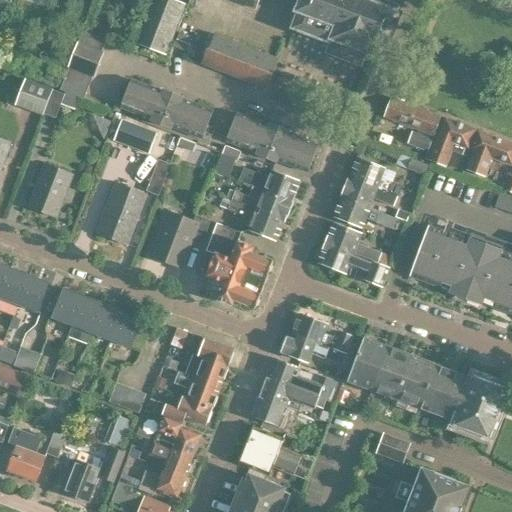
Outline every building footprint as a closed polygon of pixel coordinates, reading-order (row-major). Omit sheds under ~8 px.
[(175,0),(152,0),(136,43),(166,54),(185,4),(175,0)] [(231,0),(256,10),(259,0),(231,0)] [(298,13),(292,28),(329,42),(324,53),(362,68),(373,40),(388,46),(401,13),(367,0),(300,0),(296,12),(298,13)] [(77,43),(101,53),(106,41),(82,31),(77,43)] [(174,47),(187,52),(193,37),(180,33),(174,47)] [(278,58),(243,45),(215,34),(204,64),(266,88),(278,58)] [(73,55),(99,65),(103,53),(101,53),(77,43),(73,55)] [(99,65),(73,55),(68,67),(92,76),(94,77),(99,65)] [(92,76),(68,67),(64,79),(88,88),(92,76)] [(88,88),(64,79),(59,91),(66,93),(80,98),(83,100),(88,88)] [(16,103),(43,114),(52,90),(26,80),(20,95),(16,103)] [(151,121),(161,125),(173,94),(163,90),(162,92),(132,80),(121,108),(151,119),(151,121)] [(52,90),(43,114),(56,119),(61,105),(65,95),(52,90)] [(75,110),(80,98),(66,93),(65,95),(61,105),(75,110)] [(183,98),(173,94),(161,125),(171,129),(172,127),(202,139),(202,138),(210,141),(215,127),(207,124),(212,111),(182,99),(183,98)] [(407,142),(429,151),(436,132),(442,116),(392,97),(385,116),(420,130),(418,135),(411,132),(407,142)] [(257,154),(267,158),(278,127),(268,124),(268,125),(237,114),(232,128),(225,125),(220,138),(227,141),(257,153),(257,154)] [(440,134),(436,132),(429,151),(426,158),(447,166),(453,151),(466,156),(476,129),(446,117),(440,134)] [(157,133),(122,120),(114,140),(150,154),(157,133)] [(278,127),(267,158),(277,162),(277,160),(308,172),(318,144),(288,133),(289,131),(278,127)] [(511,164),(511,143),(478,130),(471,150),(475,151),(467,172),(484,179),(492,157),(511,164)] [(180,138),(177,145),(193,151),(196,144),(180,138)] [(0,172),(11,145),(0,140),(0,172)] [(223,153),(234,158),(238,159),(241,152),(225,146),(223,153)] [(234,158),(223,153),(220,152),(213,171),(227,177),(234,158)] [(167,162),(159,159),(147,191),(159,195),(172,161),(168,159),(167,162)] [(359,159),(351,178),(398,197),(402,189),(381,180),(385,169),(359,159)] [(426,176),(430,167),(412,160),(408,169),(426,176)] [(72,175),(46,165),(30,207),(56,217),(72,175)] [(239,181),(253,187),(264,191),(293,202),(295,197),(294,197),(300,182),(272,172),(269,178),(244,169),(239,181)] [(342,197),(343,198),(370,209),(374,199),(394,207),(398,197),(351,178),(349,178),(342,197)] [(146,195),(117,184),(98,233),(126,244),(146,195)] [(233,201),(284,221),(285,221),(287,216),(288,216),(293,203),(293,202),(264,191),(253,187),(249,197),(236,192),(233,201)] [(502,210),(507,198),(499,195),(495,208),(502,210)] [(223,197),(219,207),(229,211),(233,201),(223,197)] [(398,220),(370,209),(343,198),(335,217),(363,227),(367,217),(377,221),(376,223),(394,230),(398,220)] [(510,213),(511,207),(511,199),(507,198),(502,210),(510,213)] [(277,241),(284,221),(233,201),(229,211),(253,220),(249,230),(277,241)] [(407,222),(410,214),(399,210),(396,218),(407,222)] [(192,242),(204,246),(205,246),(214,222),(196,216),(193,222),(165,212),(159,228),(162,228),(151,257),(182,268),(192,242)] [(205,246),(204,246),(202,250),(216,255),(208,276),(223,282),(216,299),(232,305),(234,299),(256,308),(274,262),(252,253),(254,248),(239,242),(243,233),(214,222),(205,246)] [(329,236),(326,243),(388,268),(392,257),(358,243),(362,234),(335,223),(330,237),(329,236)] [(459,237),(430,227),(412,277),(441,287),(459,237)] [(470,241),(459,237),(441,287),(452,291),(451,293),(467,298),(486,246),(471,240),(470,241)] [(391,269),(388,268),(326,243),(324,249),(325,250),(320,263),(347,273),(350,266),(367,273),(364,278),(384,286),(391,269)] [(501,251),(486,246),(467,298),(482,304),(482,302),(494,307),(511,257),(500,253),(501,251)] [(511,257),(494,307),(511,313),(511,257)] [(0,294),(10,268),(0,263),(0,294)] [(30,275),(10,268),(0,294),(0,297),(18,305),(30,275)] [(49,283),(30,275),(18,305),(38,312),(49,283)] [(53,318),(73,326),(84,296),(64,289),(53,318)] [(103,303),(84,296),(73,326),(69,337),(88,344),(92,333),(103,303)] [(92,333),(111,340),(123,311),(103,303),(92,333)] [(143,318),(123,311),(111,340),(131,348),(143,318)] [(294,334),(317,342),(321,344),(346,354),(353,336),(341,332),(338,339),(325,334),(328,324),(302,314),(294,334)] [(186,333),(177,330),(174,338),(183,341),(186,333)] [(342,365),(346,354),(321,344),(317,342),(294,334),(292,333),(291,337),(288,336),(281,352),(309,363),(313,354),(342,365)] [(202,348),(199,355),(229,366),(235,349),(212,341),(213,339),(208,337),(207,339),(198,335),(194,345),(202,348)] [(372,390),(388,347),(364,338),(348,381),(372,390)] [(14,366),(24,369),(31,350),(21,347),(14,366)] [(388,347),(372,390),(396,399),(412,356),(388,347)] [(1,350),(0,351),(0,360),(13,365),(17,356),(1,350)] [(31,350),(24,369),(34,373),(41,354),(31,350)] [(221,388),(229,366),(199,355),(193,353),(184,374),(221,388)] [(412,356),(396,399),(420,408),(436,366),(434,365),(433,363),(416,357),(416,358),(412,356)] [(177,362),(167,358),(164,365),(174,369),(177,362)] [(268,379),(319,398),(323,387),(297,377),(301,368),(276,359),(268,379)] [(0,388),(19,396),(26,377),(0,366),(0,388)] [(444,417),(458,380),(454,378),(456,373),(436,366),(420,408),(444,417)] [(70,388),(74,374),(61,370),(56,382),(70,388)] [(221,388),(184,374),(179,372),(175,384),(192,390),(188,399),(213,409),(221,388)] [(472,379),(456,373),(454,378),(458,380),(444,417),(456,422),(455,425),(489,437),(507,388),(473,375),(472,379)] [(168,380),(160,376),(156,386),(165,389),(168,380)] [(325,401),(319,398),(268,379),(267,378),(259,397),(261,397),(296,411),(299,404),(314,410),(315,407),(322,410),(325,401)] [(323,387),(319,398),(325,401),(331,403),(338,383),(326,378),(323,387)] [(127,387),(117,383),(109,402),(119,406),(127,387)] [(136,390),(127,387),(119,406),(129,409),(136,390)] [(146,394),(136,390),(129,409),(139,413),(146,394)] [(336,403),(344,406),(348,393),(341,390),(336,403)] [(74,395),(68,401),(74,408),(81,402),(74,395)] [(296,411),(261,397),(253,417),(278,427),(284,412),(294,416),(296,411)] [(159,402),(155,411),(155,412),(182,422),(184,417),(207,425),(213,409),(188,399),(183,398),(179,409),(159,402)] [(378,417),(386,407),(375,398),(367,407),(378,417)] [(114,414),(111,423),(128,429),(131,421),(114,414)] [(182,422),(164,416),(155,441),(194,456),(202,434),(180,426),(182,422)] [(60,458),(74,422),(60,417),(47,453),(60,458)] [(247,445),(301,466),(310,469),(313,461),(280,448),(284,436),(255,425),(247,445)] [(47,457),(38,454),(44,438),(15,427),(10,443),(18,446),(9,471),(38,482),(47,457)] [(70,435),(66,458),(75,459),(80,437),(70,435)] [(384,435),(378,452),(403,461),(410,444),(384,435)] [(194,456),(155,441),(149,455),(165,461),(163,468),(186,477),(194,456)] [(129,455),(139,459),(143,449),(133,445),(129,455)] [(301,466),(247,445),(240,464),(270,475),(274,465),(285,469),(307,477),(309,469),(301,466)] [(65,492),(90,502),(100,474),(112,478),(122,451),(111,446),(105,461),(81,451),(78,460),(77,460),(65,492)] [(122,474),(120,481),(134,487),(154,495),(156,490),(178,498),(186,477),(163,468),(160,476),(145,471),(141,481),(122,474)] [(460,511),(470,487),(422,469),(415,487),(401,482),(395,498),(409,503),(405,511),(460,511)] [(285,511),(292,493),(254,478),(253,479),(245,476),(231,511),(285,511)] [(133,487),(119,482),(112,502),(125,507),(127,503),(141,508),(139,511),(170,511),(169,511),(171,507),(131,492),(133,487)]
